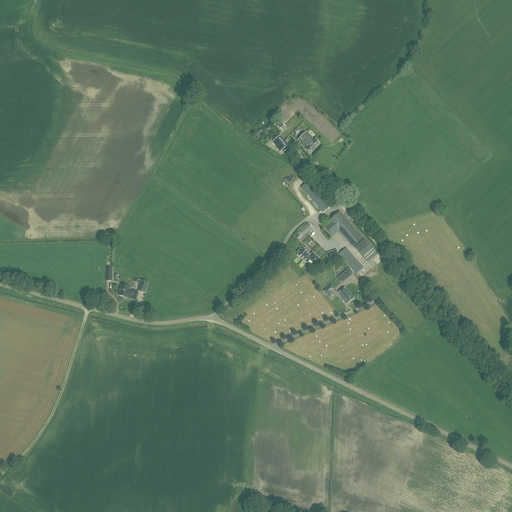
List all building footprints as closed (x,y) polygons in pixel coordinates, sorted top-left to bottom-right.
[(259,141),(272,132),(267,125),(254,135),(259,141)] [(310,154),(320,144),(315,139),(314,140),(306,132),(298,141),(306,149),(305,149),(310,154)] [(280,151),(288,145),(280,135),(273,141),(280,151)] [(323,212),(329,207),(308,182),(301,187),(323,212)] [(333,224),(339,231),(353,247),(363,238),(340,212),(330,221),(333,224)] [(333,224),(330,221),(323,227),(326,230),(333,224)] [(303,236),(312,227),(309,223),(299,232),(303,236)] [(339,231),(333,224),(325,231),(331,237),(339,231)] [(364,239),(355,248),(368,262),(378,254),(364,239)] [(356,274),(364,267),(349,251),(346,248),(338,255),(356,274)] [(310,255),(304,249),(302,251),(300,249),(297,253),(299,254),(298,255),(307,263),(310,260),(313,263),(318,258),(313,253),(310,255)] [(329,260),(339,257),(337,250),(326,253),(329,260)] [(141,280),(138,290),(145,292),(148,282),(141,280)] [(136,300),(138,291),(131,290),(132,288),(121,285),(120,285),(117,294),(118,295),(136,300)] [(334,289),(331,285),(324,291),(327,295),(334,289)] [(347,304),(354,298),(345,287),(338,293),(347,304)]
